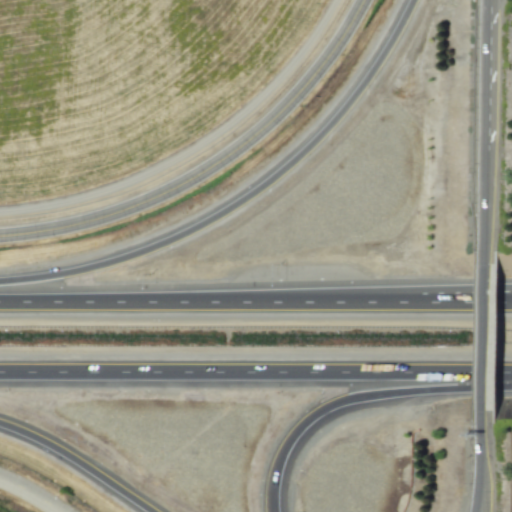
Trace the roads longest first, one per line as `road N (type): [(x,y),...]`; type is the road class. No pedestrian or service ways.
road 1 (motorway): [(414,0),(372,77),(324,135),(267,185),(203,224),(134,252),(0,280)]
road 2 (motorway): [(481,484),(475,511),(274,497),(277,477),(300,435),(359,401),(511,384)]
road 3 (motorway): [(0,374),(511,374)]
road 4 (residential): [(0,235),(121,212),(223,160),(319,71),(364,0)]
road 5 (motorway): [(420,303),(0,303)]
road 6 (motorway): [(0,425),(40,441),(150,511)]
road 7 (secondary): [(485,253),(482,422)]
road 8 (secondary): [(487,122),(485,253)]
road 9 (secondary): [(488,0),(487,122)]
